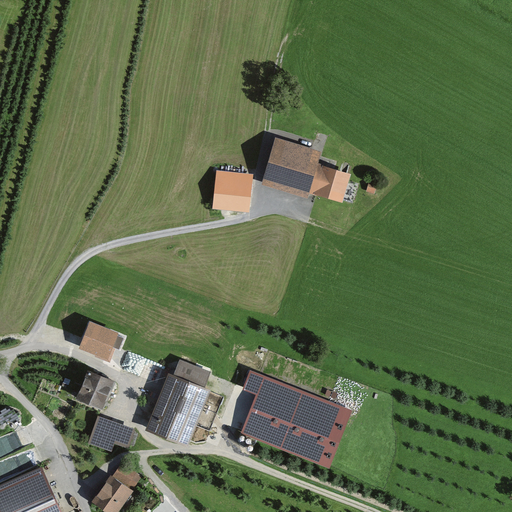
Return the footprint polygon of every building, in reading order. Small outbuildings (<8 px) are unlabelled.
[(306,195),(320,148),(275,135),(262,182),(306,195)] [(248,210),(253,169),(233,166),(232,178),(215,176),(212,205),(248,210)] [(337,203),(345,175),(317,166),(308,194),(337,203)] [(378,185),(368,182),(366,191),(376,194),(378,185)] [(163,367),(108,340),(100,356),(156,383),(163,367)] [(209,373),(178,359),(172,374),(202,388),(209,373)] [(99,413),(113,380),(92,371),(87,384),(81,381),(72,401),(99,413)] [(256,393),(242,435),(334,466),(354,406),(251,371),(244,389),(256,393)] [(185,445),(205,392),(165,377),(144,430),(185,445)] [(126,448),(132,431),(94,417),(85,443),(108,452),(112,443),(126,448)] [(62,511),(39,463),(0,480),(0,511),(62,511)] [(152,477),(140,470),(138,474),(149,482),(152,477)] [(114,511),(128,493),(105,476),(88,500),(104,511),(114,511)]
